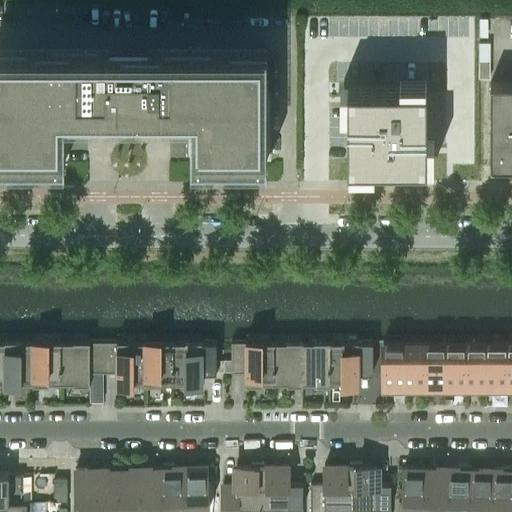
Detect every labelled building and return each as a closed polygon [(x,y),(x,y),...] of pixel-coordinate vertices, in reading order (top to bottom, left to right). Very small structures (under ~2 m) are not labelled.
[(191,160),(266,160),(266,49),(0,49),(0,160),(65,160),(65,117),(108,117),(108,112),(121,112),(121,115),(123,118),(125,120),(128,120),(131,119),(134,117),(135,115),(135,111),(148,112),(148,117),(191,117),(191,160)] [(479,60),(479,61),(479,76),(489,76),(489,61),(479,60)] [(511,80),(490,81),(490,164),(501,164),(501,167),(511,167),(511,80)] [(426,142),(426,92),(426,85),(348,85),(348,96),(348,102),(348,107),(348,157),(348,164),(375,164),(376,164),(398,164),(399,164),(426,164),(426,153),(426,147),(426,142)] [(32,384),(33,384),(33,339),(32,339),(32,340),(21,340),(21,339),(5,339),(5,384),(6,384),(6,383),(21,383),(21,381),(32,381),(32,384)] [(60,381),(60,383),(61,383),(61,340),(49,340),(49,339),(33,339),(33,384),(34,384),(34,383),(49,383),(49,381),(60,381)] [(89,382),(89,381),(89,372),(103,372),(103,340),(90,340),(89,339),(73,339),(73,340),(61,340),(61,383),(61,381),(73,381),(73,383),(87,383),(87,384),(89,384),(89,382)] [(144,381),(144,384),(145,384),(145,339),(144,339),(144,340),(133,340),(133,339),(116,339),(117,340),(103,340),(103,372),(103,381),(116,381),(116,384),(119,384),(119,383),(133,383),(133,381),(144,381)] [(173,383),(173,353),(173,340),(161,340),(161,339),(145,339),(145,384),(146,384),(146,383),(161,383),(161,381),(172,381),(172,383),(173,383)] [(173,340),(173,353),(173,383),(174,383),(174,381),(185,381),(185,383),(199,383),(199,384),(202,384),(202,371),(216,371),(216,370),(216,358),(216,340),(202,340),(202,339),(198,339),(185,339),(185,340),(173,340)] [(273,383),(274,383),(274,340),(262,340),(262,339),(245,339),(245,340),(231,340),(231,358),(231,370),(231,371),(245,371),(245,384),(247,384),(247,383),(262,383),(262,381),(273,381),(273,383)] [(286,383),(301,383),(301,384),(302,384),(302,339),(286,339),(286,340),(274,340),(274,383),(275,383),(275,381),(286,381),(286,383)] [(329,384),(329,353),(329,339),(314,339),(314,340),(303,340),(303,339),(302,339),(302,384),(303,384),(303,381),(313,381),(313,383),(328,383),(328,384),(329,384)] [(329,339),(329,353),(329,384),(330,384),(330,381),(341,381),(341,383),(356,383),(356,384),(358,384),(358,372),(372,371),(372,340),(358,340),(358,339),(355,339),(341,339),(341,340),(330,340),(330,339),(329,339)] [(398,389),(404,389),(404,340),(383,340),(383,380),(398,380),(398,389)] [(425,340),(404,340),(404,389),(410,389),(410,380),(425,380),(425,340)] [(445,389),(445,340),(425,340),(425,380),(439,380),(439,389),(445,389)] [(465,340),(445,340),(445,389),(451,389),(451,380),(465,380),(465,340)] [(486,389),(486,340),(465,340),(465,380),(480,380),(480,389),(486,389)] [(507,340),(486,340),(486,389),(492,389),(492,380),(507,380),(507,340)] [(103,372),(89,372),(89,381),(89,382),(103,382),(103,381),(103,372)] [(262,511),(262,460),(251,460),(251,463),(236,463),(236,481),(223,481),(219,511),(262,511)] [(262,460),(262,511),(302,511),(302,481),(289,481),(289,463),(264,463),(263,460),(262,460)] [(142,506),(164,505),(162,462),(161,462),(161,465),(141,466),(142,506)] [(184,511),(185,511),(184,464),(173,465),(173,462),(163,463),(163,462),(162,462),(164,505),(184,505),(184,511)] [(350,511),(350,463),(324,463),(324,481),(310,481),(310,511),(350,511)] [(350,463),(350,511),(390,511),(390,481),(377,481),(377,463),(350,463)] [(98,467),(98,511),(100,511),(100,507),(120,507),(119,464),(118,464),(118,467),(98,467)] [(120,507),(142,506),(141,466),(130,466),(130,464),(120,464),(119,464),(120,507)] [(207,464),(184,464),(185,511),(208,510),(207,464)] [(402,511),(425,511),(426,465),(403,464),(402,511)] [(466,511),(467,511),(469,464),(458,464),(458,466),(448,466),(446,506),(467,507),(466,511)] [(467,511),(489,511),(491,467),(471,467),(471,464),(469,464),(467,511)] [(489,511),(511,511),(511,482),(511,464),(511,465),(502,465),(502,467),(491,467),(489,511)] [(76,511),(98,511),(98,467),(87,467),(87,465),(75,466),(75,468),(76,499),(73,499),(74,507),(76,507),(76,511)] [(426,505),(446,506),(448,466),(426,465),(425,511),(426,511),(426,505)] [(0,500),(23,501),(23,499),(23,471),(0,471),(0,500)] [(54,477),(54,499),(67,499),(67,477),(54,477)] [(32,511),(32,499),(23,499),(23,501),(0,500),(0,511),(32,511)]
